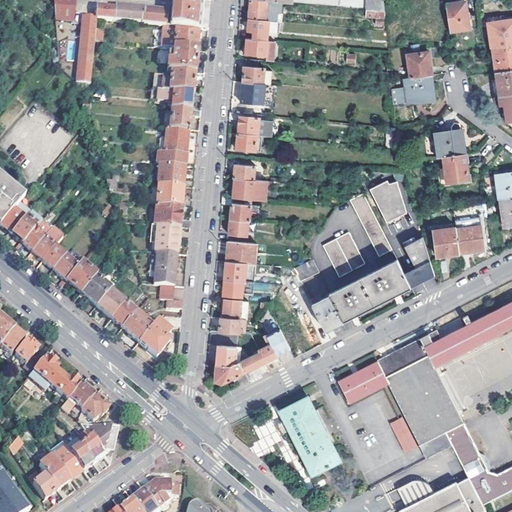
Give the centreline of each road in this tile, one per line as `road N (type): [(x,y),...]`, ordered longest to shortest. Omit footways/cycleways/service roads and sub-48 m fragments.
road 1 (residential): [(185,431),(226,0)]
road 2 (residential): [(185,431),(511,263)]
road 3 (secondary): [(185,431),(0,273)]
road 4 (residential): [(185,431),(70,511)]
road 5 (secondary): [(279,511),(185,431)]
